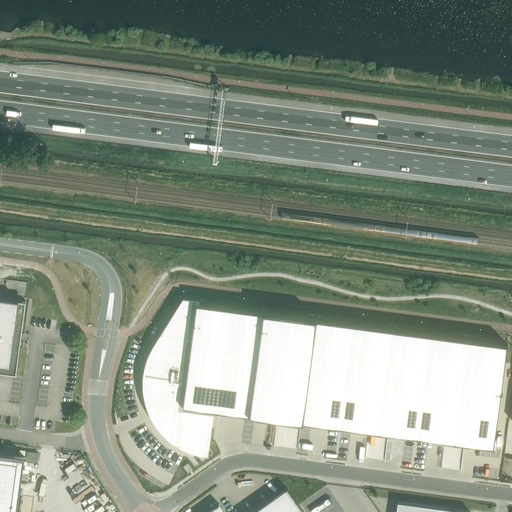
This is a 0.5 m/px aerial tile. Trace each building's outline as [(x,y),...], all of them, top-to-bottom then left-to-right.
[(0,371),(16,373),(20,348),(21,337),(26,301),(0,297),(0,371)] [(144,378),(144,384),(144,389),(145,394),(146,399),(147,404),(149,409),(151,414),(154,418),(157,423),(160,427),(163,431),(167,435),(171,438),(175,441),(179,444),(184,447),(189,449),(194,451),(199,452),(204,453),(207,454),(213,409),(190,406),(183,405),(194,323),(197,302),(198,303),(198,300),(184,298),(153,348),(150,353),(148,358),(147,363),(145,368),(145,373),(144,378)] [(194,323),(183,405),(190,406),(213,409),(277,417),(278,417),(301,420),(303,421),(316,318),(199,303),(198,303),(197,302),(194,323)] [(316,318),(303,421),(324,423),(324,424),(341,426),(354,323),(316,318)] [(354,323),(341,426),(357,429),(357,428),(369,429),(371,420),(380,421),(392,328),(354,323)] [(392,328),(380,421),(389,422),(388,432),(389,432),(400,434),(417,437),(430,333),(392,328)] [(430,333),(417,437),(433,439),(433,438),(445,439),(445,440),(447,430),(456,431),(468,339),(430,333)] [(468,339),(456,431),(466,432),(464,442),(465,442),(477,444),(476,444),(493,447),(495,438),(507,344),(468,339)] [(0,511),(16,511),(24,456),(0,452),(0,511)] [(188,463),(184,466),(188,472),(189,471),(192,470),(192,469),(188,463)] [(304,511),(287,487),(252,511),(224,511),(219,504),(207,511),(304,511)] [(470,511),(471,511),(456,510),(456,509),(398,502),(396,511),(470,511)]
